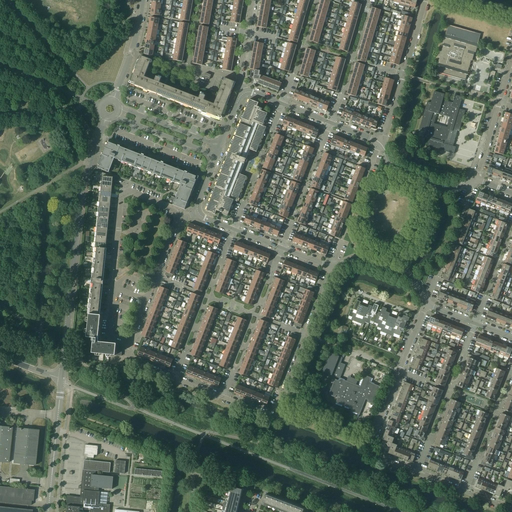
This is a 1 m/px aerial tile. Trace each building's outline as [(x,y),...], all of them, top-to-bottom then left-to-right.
[(372,9),(370,13),(379,15),(381,10),(372,8),(373,6),(370,5),(369,8),(372,9)] [(481,34),(448,24),(445,35),(442,43),(443,43),(441,52),(440,51),(438,57),(442,58),(440,64),(438,63),(437,66),(438,66),(436,72),(465,80),(467,75),(468,75),(469,72),(468,72),(471,61),(472,61),(475,52),(476,53),(478,44),(481,34)] [(366,28),(364,34),(373,36),(376,37),(378,32),(375,31),(366,28)] [(183,56),(174,54),(173,60),(182,62),(182,63),(184,64),(185,60),(182,60),(183,56)] [(171,99),(175,101),(179,91),(159,84),(162,77),(159,76),(158,77),(156,76),(154,82),(143,77),(150,59),(141,56),(139,61),(140,61),(139,65),(137,65),(139,66),(137,70),(136,69),(131,82),(135,83),(135,85),(144,89),(145,87),(149,89),(148,90),(149,90),(149,89),(153,90),(152,92),(167,97),(167,96),(171,97),(171,99)] [(279,63),(278,68),(280,69),(286,71),(289,72),(288,73),(291,74),(292,71),(290,70),(289,70),(290,66),(282,64),(279,63)] [(250,78),(259,81),(261,75),(260,75),(260,71),(259,70),(251,69),(250,78)] [(258,84),(263,86),(266,77),(261,75),(259,81),(258,84)] [(263,86),(268,88),(271,79),(266,77),(263,86)] [(179,91),(175,101),(180,103),(181,101),(185,103),(184,104),(198,110),(199,108),(203,110),(202,111),(203,111),(203,110),(207,111),(207,113),(216,117),(217,115),(221,117),(228,100),(226,99),(228,95),(229,96),(233,86),(232,86),(233,82),(235,83),(235,82),(225,78),(215,106),(206,102),(206,101),(204,100),(206,96),(204,95),(204,94),(201,93),(199,99),(179,91)] [(386,78),(384,83),(393,86),(394,80),(386,78)] [(268,88),(273,90),(276,81),(271,79),(268,88)] [(276,81),(273,90),(278,92),(282,83),(276,81)] [(338,86),(329,83),(328,88),(336,91),(336,93),(338,93),(339,90),(337,89),(338,86)] [(293,97),(298,99),(301,91),(296,89),(293,97)] [(303,101),(307,103),(311,95),(310,95),(311,93),(307,91),(306,93),(303,101)] [(453,146),(457,131),(459,131),(465,111),(459,109),(462,97),(455,95),(452,104),(449,103),(449,102),(443,100),(444,94),(434,91),(431,103),(427,102),(419,130),(425,132),(424,138),(429,139),(427,146),(441,150),(454,154),(456,147),(453,146)] [(219,211),(222,212),(223,210),(229,213),(234,200),(237,202),(247,177),(240,174),(245,162),(246,163),(247,159),(246,159),(248,155),(249,155),(250,153),(249,152),(250,149),(257,152),(265,131),(266,127),(263,125),(268,113),(261,111),(262,109),(259,108),(260,107),(257,106),(259,103),(250,99),(237,132),(228,153),(229,154),(229,155),(228,155),(229,155),(228,157),(227,156),(206,211),(215,214),(217,211),(219,211)] [(325,100),(322,109),(327,111),(330,102),(325,100)] [(341,116),(346,118),(349,110),(344,108),(341,116)] [(355,110),(354,112),(351,120),(356,122),(359,114),(360,111),(355,110)] [(282,124),(288,126),(291,118),(286,116),(282,124)] [(292,130),(292,128),(295,120),(291,118),(288,126),(287,128),(292,130)] [(373,119),(370,127),(375,129),(378,121),(373,119)] [(310,125),(307,134),(306,135),(311,137),(311,135),(314,127),(310,125)] [(314,127),(311,135),(311,137),(316,139),(319,129),(314,127)] [(276,134),(274,139),(282,142),(284,137),(278,135),(276,134)] [(339,137),(334,135),(330,145),(335,147),(339,137)] [(339,137),(335,147),(340,149),(344,139),(339,137)] [(349,140),(344,139),(340,149),(345,151),(345,149),(349,140)] [(177,182),(181,184),(181,183),(183,183),(177,198),(176,198),(176,197),(173,205),(185,210),(187,206),(185,205),(186,203),(188,203),(198,177),(187,173),(186,175),(184,175),(185,173),(159,163),(159,162),(160,162),(145,156),(145,157),(146,157),(145,158),(119,148),(119,149),(117,148),(118,146),(107,142),(97,168),(108,172),(114,157),(116,158),(115,158),(119,160),(120,159),(125,161),(125,162),(132,165),(133,164),(138,166),(138,167),(142,169),(142,168),(145,168),(144,170),(152,173),(152,171),(155,172),(154,174),(158,175),(159,174),(164,176),(164,177),(171,180),(171,179),(177,181),(177,182)] [(306,145),(304,150),(312,154),(314,149),(306,145)] [(363,146),(360,154),(365,156),(368,148),(363,146)] [(277,156),(269,153),(267,158),(277,162),(279,157),(277,156)] [(325,153),(323,158),(331,161),(333,156),(325,153)] [(267,158),(265,163),(273,166),(275,167),(277,162),(267,158)] [(321,162),(319,167),(327,170),(330,171),(332,167),(329,166),(321,162)] [(273,166),(265,163),(263,168),(271,171),(273,166)] [(486,173),(491,175),(495,166),(490,164),(486,173)] [(358,165),(356,170),(364,174),(366,169),(358,165)] [(491,175),(496,177),(500,168),(495,166),(491,175)] [(496,177),(501,178),(504,170),(500,168),(496,177)] [(501,178),(506,180),(510,170),(505,168),(504,170),(501,178)] [(262,169),(260,174),(270,178),(272,173),(262,169)] [(102,181),(113,182),(112,182),(113,178),(113,177),(108,177),(108,175),(102,173),(101,176),(102,176),(103,176),(102,181)] [(270,178),(260,174),(259,179),(268,183),(270,178)] [(303,177),(295,174),(293,179),(301,182),(303,177)] [(323,180),(315,177),(313,181),(323,185),(325,181),(323,180)] [(259,179),(257,184),(265,187),(267,188),(268,183),(259,179)] [(349,179),(347,184),(350,185),(358,188),(360,183),(352,180),(349,179)] [(288,185),(290,186),(298,189),(300,184),(290,180),(288,185)] [(323,185),(313,181),(311,186),(321,190),(323,185)] [(311,188),(309,193),(319,197),(321,192),(311,188)] [(255,189),(253,193),(261,197),(263,197),(265,193),(263,192),(255,189)] [(287,190),(285,195),(295,199),(297,194),(288,191),(287,190)] [(476,200),(481,202),(484,193),(479,191),(476,200)] [(309,193),(307,198),(317,202),(319,197),(309,193)] [(481,202),(485,204),(489,195),(484,193),(481,202)] [(354,197),(346,194),(344,199),(353,202),(354,197)] [(285,195),(283,200),(293,204),(295,199),(285,195)] [(485,204),(490,206),(494,197),(489,195),(485,204)] [(490,206),(495,208),(498,199),(494,197),(490,206)] [(259,201),(251,198),(249,203),(257,206),(259,201)] [(307,198),(305,203),(313,206),(315,207),(317,202),(307,198)] [(495,208),(500,210),(503,201),(498,199),(495,208)] [(283,200),(281,204),(291,208),(293,204),(283,200)] [(344,201),(342,206),(350,209),(352,204),(344,201)] [(500,210),(504,212),(508,203),(503,201),(500,210)] [(279,209),(281,210),(289,213),(291,208),(281,204),(279,209)] [(469,209),(467,214),(476,217),(478,212),(469,209)] [(289,213),(281,210),(279,215),(287,218),(289,213)] [(244,223),(249,225),(252,216),(247,214),(244,223)] [(467,214),(465,219),(474,222),(476,217),(467,214)] [(334,220),(336,220),(344,224),(346,219),(338,216),(336,215),(334,220)] [(308,220),(299,217),(298,222),(306,225),(308,220)] [(465,219),(464,223),(472,227),(474,222),(465,219)] [(336,220),(334,220),(332,224),(342,228),(344,224),(336,220)] [(499,221),(497,225),(506,229),(508,224),(499,221)] [(272,222),(271,224),(268,232),(273,234),(276,226),(277,224),(272,222)] [(187,231),(192,234),(195,225),(190,223),(187,231)] [(464,223),(462,228),(471,232),(472,227),(464,223)] [(331,229),(332,230),(341,233),(342,228),(332,224),(331,229)] [(192,234),(197,236),(201,227),(195,225),(192,234)] [(497,225),(495,230),(504,234),(506,229),(497,225)] [(276,226),(273,234),(278,236),(281,228),(276,226)] [(197,236),(203,238),(206,229),(201,227),(197,236)] [(462,228),(460,233),(469,236),(471,232),(462,228)] [(203,238),(208,240),(211,231),(206,229),(203,238)] [(341,233),(332,230),(330,235),(339,238),(341,233)] [(495,230),(493,235),(502,238),(504,234),(495,230)] [(208,240),(213,242),(217,233),(211,231),(208,240)] [(217,233),(213,242),(219,244),(222,236),(217,233)] [(292,242),(297,243),(301,235),(296,233),(292,242)] [(460,233),(458,238),(467,241),(469,236),(460,233)] [(493,235),(491,240),(500,243),(502,238),(493,235)] [(467,241),(458,238),(456,243),(465,246),(467,241)] [(179,240),(177,245),(185,248),(187,243),(179,240)] [(320,243),(316,251),(321,253),(325,242),(321,240),(320,243)] [(491,240),(490,244),(498,248),(500,243),(491,240)] [(234,249),(239,251),(242,243),(237,241),(234,249)] [(325,242),(321,253),(326,255),(329,247),(329,246),(330,244),(325,242)] [(490,244),(488,249),(497,253),(498,248),(490,244)] [(177,245),(175,250),(183,254),(185,248),(177,245)] [(455,245),(453,250),(462,253),(464,248),(455,245)] [(89,314),(99,315),(99,314),(99,310),(100,310),(100,309),(99,309),(100,305),(100,304),(100,300),(101,300),(101,299),(100,299),(101,295),(101,294),(101,290),(102,290),(102,289),(101,289),(102,284),(103,285),(104,279),(102,279),(103,274),(103,269),(104,269),(103,269),(104,264),(104,259),(105,259),(105,258),(105,254),(106,253),(105,253),(105,249),(106,249),(95,248),(96,248),(95,252),(95,253),(95,258),(94,257),(94,258),(95,258),(94,263),(94,268),(93,268),(94,268),(93,273),(93,278),(92,278),(93,278),(92,283),(92,288),(91,288),(92,288),(91,293),(91,294),(91,298),(90,298),(90,299),(91,299),(90,303),(90,304),(90,308),(89,308),(89,309),(90,309),(89,314)] [(497,253),(488,249),(486,254),(495,258),(497,253)] [(175,250),(172,256),(181,259),(183,254),(175,250)] [(462,253),(453,250),(451,255),(460,258),(463,259),(464,254),(462,253)] [(208,251),(206,257),(215,260),(216,256),(219,257),(219,255),(208,251)] [(266,252),(262,261),(267,263),(271,254),(266,252)] [(451,255),(450,259),(458,263),(460,258),(451,255)] [(172,256),(170,261),(179,264),(181,259),(172,256)] [(485,256),(483,261),(492,265),(494,260),(485,256)] [(206,257),(204,262),(213,265),(215,260),(206,257)] [(227,261),(226,264),(234,268),(236,262),(225,258),(225,260),(227,261)] [(450,259),(448,264),(457,268),(458,263),(450,259)] [(282,268),(287,270),(290,262),(285,260),(282,268)] [(170,261),(168,267),(177,270),(179,264),(170,261)] [(483,261),(481,266),(490,270),(492,265),(483,261)] [(204,262),(202,267),(211,271),(213,265),(204,262)] [(226,264),(224,270),(232,273),(234,268),(226,264)] [(448,264),(446,269),(455,272),(457,268),(448,264)] [(511,266),(504,264),(502,269),(511,272),(511,270),(511,266)] [(481,266),(479,271),(488,274),(490,270),(481,266)] [(168,267),(166,272),(173,275),(175,275),(177,270),(168,267)] [(202,267),(200,273),(208,276),(211,271),(202,267)] [(457,273),(455,272),(446,269),(444,274),(453,277),(455,278),(457,273)] [(502,269),(500,274),(509,277),(511,272),(502,269)] [(224,270),(222,275),(230,278),(232,273),(224,270)] [(257,270),(255,276),(263,279),(264,275),(267,276),(268,274),(257,270)] [(314,271),(311,280),(316,281),(319,273),(314,271)] [(479,271),(477,276),(486,279),(488,274),(479,271)] [(200,273),(198,278),(206,281),(208,276),(200,273)] [(453,277),(444,274),(442,278),(451,282),(453,277)] [(500,274),(498,278),(507,282),(509,277),(500,274)] [(222,275),(220,280),(228,284),(230,278),(222,275)] [(255,276),(253,281),(261,284),(263,279),(255,276)] [(477,276),(476,280),(485,284),(486,279),(477,276)] [(276,279),(274,283),(283,286),(285,281),(274,277),(273,278),(276,279)] [(198,278),(196,283),(204,287),(206,281),(198,278)] [(498,278),(497,283),(506,287),(507,282),(498,278)] [(220,280),(218,286),(226,289),(228,284),(220,280)] [(476,280),(474,285),(483,289),(485,284),(476,280)] [(253,281),(250,286),(259,289),(261,284),(253,281)] [(204,287),(196,283),(194,289),(202,292),(204,287)] [(274,283),(272,288),(281,292),(283,286),(274,283)] [(497,283),(495,288),(504,291),(506,292),(507,287),(506,287),(497,283)] [(483,289),(474,285),(472,290),(481,294),(483,289)] [(160,286),(158,292),(167,295),(169,290),(167,289),(160,286)] [(226,289),(218,286),(215,291),(224,294),(226,289)] [(250,286),(248,291),(257,295),(259,289),(250,286)] [(438,298),(443,300),(446,291),(447,289),(441,287),(437,296),(438,296),(438,298)] [(272,288),(270,294),(278,297),(281,292),(272,288)] [(495,288),(493,293),(502,296),(504,291),(495,288)] [(306,289),(304,295),(312,298),(314,292),(306,289)] [(248,291),(246,297),(255,300),(257,295),(248,291)] [(443,300),(447,302),(451,293),(446,291),(443,300)] [(158,292),(156,297),(165,301),(167,295),(158,292)] [(192,293),(190,298),(198,302),(201,296),(192,293)] [(447,302),(452,304),(456,295),(451,293),(447,302)] [(502,296),(493,293),(491,298),(502,302),(504,297),(502,296)] [(270,294),(268,299),(276,302),(278,297),(270,294)] [(304,295),(302,300),(310,303),(312,298),(304,295)] [(452,304),(457,306),(460,297),(456,295),(452,304)] [(156,297),(154,303),(163,306),(165,301),(156,297)] [(255,300),(246,297),(244,302),(253,306),(255,300)] [(348,316),(352,317),(354,313),(356,314),(360,305),(361,302),(359,301),(360,298),(358,297),(353,309),(351,308),(348,316)] [(457,306),(462,307),(465,299),(460,297),(457,306)] [(190,298),(188,304),(196,307),(198,302),(190,298)] [(470,300),(466,309),(471,311),(475,302),(476,300),(470,298),(470,300)] [(268,299),(266,304),(274,308),(276,302),(268,299)] [(462,307),(466,309),(470,300),(465,299),(462,307)] [(302,300),(300,305),(308,309),(310,303),(302,300)] [(154,303),(152,308),(161,311),(163,306),(154,303)] [(188,304),(186,309),(194,312),(196,307),(188,304)] [(266,304),(264,310),(272,313),(274,308),(266,304)] [(370,321),(374,323),(378,312),(377,311),(379,306),(374,304),(373,307),(370,316),(372,316),(370,321)] [(300,305),(298,311),(306,314),(308,309),(300,305)] [(351,320),(357,322),(364,306),(360,305),(356,314),(354,313),(352,317),(351,320)] [(369,324),(370,321),(372,316),(370,316),(373,307),(369,305),(368,308),(364,317),(367,318),(365,322),(369,324)] [(210,306),(208,311),(216,315),(218,309),(210,306)] [(364,306),(357,322),(357,324),(360,326),(361,324),(364,325),(365,322),(367,318),(364,317),(368,308),(364,306)] [(374,323),(378,324),(380,320),(382,321),(386,311),(387,309),(382,307),(380,313),(378,312),(374,323)] [(152,308),(150,313),(158,317),(161,311),(152,308)] [(486,317),(491,319),(494,310),(490,308),(486,317)] [(186,309),(184,314),(192,318),(194,312),(186,309)] [(272,313),(264,310),(262,315),(270,319),(272,313)] [(491,319),(496,321),(499,312),(494,310),(491,319)] [(208,311),(205,317),(214,320),(216,315),(208,311)] [(298,311),(296,316),(304,319),(306,314),(298,311)] [(377,327),(381,329),(382,329),(383,324),(385,325),(389,316),(390,313),(386,311),(382,321),(380,320),(378,324),(377,327)] [(496,321),(500,323),(504,314),(499,312),(496,321)] [(150,313),(148,319),(156,322),(158,317),(150,313)] [(99,315),(89,314),(87,337),(92,338),(92,341),(93,341),(92,353),(122,356),(123,346),(100,343),(101,337),(97,337),(99,315)] [(184,314),(182,320),(190,323),(192,318),(184,314)] [(500,323),(505,324),(509,316),(504,314),(500,323)] [(403,315),(402,318),(399,327),(401,328),(400,331),(402,331),(404,332),(410,317),(403,315)] [(293,322),(295,322),(302,325),(304,319),(296,316),(293,322)] [(380,331),(386,334),(393,317),(389,316),(385,325),(383,324),(382,329),(381,329),(380,331)] [(402,318),(398,316),(397,319),(393,328),(396,329),(394,333),(400,336),(402,331),(400,331),(401,328),(399,327),(402,318)] [(205,317),(203,322),(212,325),(214,320),(205,317)] [(238,317),(236,322),(245,326),(247,320),(238,317)] [(393,317),(386,334),(393,336),(394,333),(396,329),(393,328),(397,319),(393,317)] [(427,326),(432,328),(435,319),(430,317),(427,326)] [(148,319),(146,324),(154,327),(156,322),(148,319)] [(260,319),(258,325),(266,328),(269,323),(260,319)] [(432,328),(437,329),(440,321),(435,319),(432,328)] [(182,320),(180,325),(188,328),(190,323),(182,320)] [(437,329),(441,331),(445,322),(440,321),(437,329)] [(203,322),(201,327),(210,330),(212,325),(203,322)] [(236,322),(234,328),(243,331),(245,326),(236,322)] [(441,331),(446,333),(450,324),(445,322),(441,331)] [(146,324),(144,329),(152,333),(154,327),(146,324)] [(454,326),(450,324),(446,333),(445,335),(450,337),(451,335),(454,326)] [(180,325),(177,330),(186,334),(188,328),(180,325)] [(258,325),(256,330),(264,333),(266,328),(258,325)] [(451,335),(456,337),(459,328),(454,326),(451,335)] [(201,327),(199,333),(208,336),(210,330),(201,327)] [(234,328),(232,333),(241,336),(243,331),(234,328)] [(459,328),(456,337),(461,339),(464,330),(459,328)] [(152,333),(144,329),(142,335),(150,338),(152,333)] [(177,330),(175,336),(184,339),(186,334),(177,330)] [(256,330),(254,335),(262,339),(264,333),(256,330)] [(199,333),(197,338),(206,341),(208,336),(199,333)] [(232,333),(230,338),(239,342),(241,336),(232,333)] [(254,335),(252,341),(260,344),(262,339),(254,335)] [(175,336),(173,341),(182,344),(184,339),(175,336)] [(288,336),(286,342),(294,345),(296,339),(289,337),(288,336)] [(475,345),(480,346),(484,338),(479,336),(475,345)] [(197,338),(195,343),(203,347),(206,341),(197,338)] [(230,338),(228,344),(236,347),(239,342),(230,338)] [(421,338),(420,343),(428,347),(430,342),(421,338)] [(480,346),(485,348),(488,339),(484,338),(480,346)] [(485,348),(490,350),(493,341),(488,339),(485,348)] [(182,344),(173,341),(171,347),(182,351),(183,349),(180,348),(182,344)] [(252,341),(250,346),(258,349),(260,344),(252,341)] [(490,350),(494,352),(498,343),(493,341),(490,350)] [(286,342),(284,347),(292,350),(294,345),(286,342)] [(195,343),(193,349),(201,352),(203,347),(195,343)] [(420,343),(418,348),(427,351),(428,347),(420,343)] [(494,352),(499,354),(503,345),(498,343),(494,352)] [(228,344),(226,349),(234,353),(236,347),(228,344)] [(499,354),(504,356),(507,347),(503,345),(499,354)] [(250,346),(248,351),(256,355),(257,351),(258,352),(258,353),(264,355),(265,352),(258,349),(250,346)] [(137,355),(143,357),(146,349),(141,347),(137,355)] [(284,347),(281,352),(290,356),(292,350),(284,347)] [(418,348),(416,353),(425,356),(427,351),(418,348)] [(448,349),(446,354),(456,358),(458,353),(458,354),(460,351),(453,348),(451,351),(448,349)] [(143,357),(148,360),(152,351),(146,349),(143,357)] [(201,352),(193,349),(192,352),(189,351),(188,353),(199,358),(201,352)] [(226,349),(224,355),(232,358),(234,353),(226,349)] [(148,360),(154,362),(157,353),(152,351),(148,360)] [(248,351),(245,357),(254,360),(256,355),(248,351)] [(281,352),(279,358),(288,361),(290,356),(281,352)] [(322,372),(340,379),(343,372),(346,365),(341,363),(343,358),(330,352),(322,372)] [(154,362),(159,364),(162,355),(157,353),(154,362)] [(416,353),(414,357),(423,361),(425,356),(416,353)] [(446,354),(445,359),(454,363),(456,358),(446,354)] [(468,357),(466,362),(475,366),(478,358),(471,355),(468,354),(467,357),(468,357)] [(159,364),(164,366),(168,357),(162,355),(159,364)] [(224,355),(222,360),(230,363),(232,358),(224,355)] [(168,357),(164,366),(170,368),(173,359),(168,357)] [(245,357),(243,362),(252,366),(254,360),(245,357)] [(414,357),(412,362),(421,366),(423,361),(414,357)] [(279,358),(277,363),(286,366),(288,361),(279,358)] [(445,359),(443,364),(452,367),(454,363),(445,359)] [(230,363),(222,360),(220,365),(231,370),(231,368),(229,367),(230,363)] [(243,362),(241,368),(250,371),(252,366),(243,362)] [(421,366),(412,362),(410,367),(419,371),(421,366)] [(466,362),(464,367),(473,370),(475,366),(466,362)] [(277,363),(275,368),(284,372),(286,366),(277,363)] [(443,364),(441,369),(450,372),(452,367),(443,364)] [(186,374),(191,376),(195,368),(189,366),(186,374)] [(464,367),(462,371),(471,375),(473,370),(464,367)] [(497,368),(495,373),(504,377),(506,372),(507,372),(508,369),(501,367),(500,369),(497,368)] [(191,376),(197,378),(200,370),(195,368),(191,376)] [(250,371),(241,368),(240,371),(237,370),(237,372),(248,376),(250,371)] [(275,368),(273,374),(282,377),(284,372),(275,368)] [(441,369),(439,373),(448,377),(450,372),(441,369)] [(197,378),(202,380),(205,372),(200,370),(197,378)] [(462,371),(460,376),(470,380),(471,375),(462,371)] [(202,380),(207,383),(211,374),(205,372),(202,380)] [(439,373),(437,378),(446,382),(448,377),(439,373)] [(495,373),(493,378),(502,382),(504,377),(495,373)] [(207,383),(213,385),(216,376),(211,374),(207,383)] [(273,374),(271,379),(279,382),(282,377),(273,374)] [(358,380),(351,377),(350,380),(348,379),(347,381),(346,381),(342,379),(342,381),(341,381),(335,379),(329,395),(336,397),(336,395),(338,396),(336,403),(351,409),(351,411),(360,415),(366,399),(368,400),(367,402),(374,405),(381,387),(374,384),(373,386),(369,385),(372,378),(365,375),(360,386),(356,385),(358,380)] [(216,376),(213,385),(218,387),(221,378),(216,376)] [(460,376),(458,381),(468,385),(470,380),(460,376)] [(446,382),(437,378),(435,383),(444,387),(446,382)] [(493,378),(491,383),(500,386),(502,382),(493,378)] [(279,382),(271,379),(269,385),(277,388),(279,382)] [(468,385),(458,381),(456,386),(466,390),(468,385)] [(404,382),(403,387),(411,390),(413,385),(404,382)] [(491,383),(489,387),(498,391),(500,386),(491,383)] [(234,393),(240,395),(243,387),(237,385),(234,393)] [(240,395),(245,397),(248,389),(243,387),(240,395)] [(403,387),(401,391),(410,395),(411,390),(403,387)] [(434,387),(432,392),(441,395),(443,390),(434,387)] [(489,387),(487,392),(497,396),(498,391),(489,387)] [(245,397),(250,399),(254,391),(248,389),(245,397)] [(250,399),(256,401),(259,393),(254,391),(250,399)] [(401,391),(399,396),(408,400),(410,395),(401,391)] [(432,392),(430,396),(439,400),(441,395),(432,392)] [(497,396),(487,392),(485,397),(495,401),(497,396)] [(256,401),(261,403),(264,395),(259,393),(256,401)] [(264,395),(261,403),(267,406),(270,397),(264,395)] [(399,396),(397,401),(406,404),(408,400),(399,396)] [(430,396),(428,401),(437,405),(439,400),(430,396)] [(451,399),(449,404),(459,408),(461,403),(451,399)] [(397,401),(395,406),(404,409),(406,404),(397,401)] [(428,401),(426,406),(435,410),(437,405),(428,401)] [(449,404),(448,409),(457,412),(459,408),(449,404)] [(511,407),(505,405),(503,410),(511,413),(511,407)] [(395,406),(393,410),(402,414),(404,409),(395,406)] [(426,406),(424,411),(434,414),(435,410),(426,406)] [(448,409),(446,414),(455,417),(457,412),(448,409)] [(393,410),(391,415),(400,419),(402,414),(393,410)] [(480,410),(478,415),(488,419),(489,414),(480,410)] [(424,411),(423,415),(432,419),(434,414),(424,411)] [(502,413),(500,418),(509,422),(511,417),(502,413)] [(446,414),(444,418),(453,422),(455,417),(446,414)] [(391,415),(390,420),(398,423),(400,419),(391,415)] [(423,415),(421,420),(430,424),(432,419),(423,415)] [(478,415),(476,420),(486,424),(488,419),(478,415)] [(444,418),(442,423),(451,427),(453,422),(444,418)] [(500,418),(498,423),(507,427),(509,422),(500,418)] [(390,420),(388,425),(397,428),(398,423),(390,420)] [(421,420),(419,425),(428,429),(430,424),(421,420)] [(476,420),(475,425),(484,428),(486,424),(476,420)] [(442,423),(440,428),(449,431),(451,427),(442,423)] [(498,423),(496,428),(505,431),(507,427),(498,423)] [(388,425),(386,429),(395,433),(397,428),(388,425)] [(419,425),(417,430),(426,433),(428,429),(419,425)] [(475,425),(473,430),(482,433),(484,428),(475,425)] [(0,461),(9,463),(12,427),(0,426),(0,461)] [(39,430),(17,428),(14,463),(35,465),(39,430)] [(440,428),(438,433),(448,436),(449,431),(440,428)] [(496,428),(494,432),(503,436),(505,431),(496,428)] [(386,429),(384,434),(393,438),(393,437),(395,433),(386,429)] [(417,430),(414,438),(421,440),(424,442),(425,438),(424,438),(426,433),(417,430)] [(473,430),(471,434),(480,438),(482,433),(473,430)] [(494,432),(492,437),(501,441),(503,436),(494,432)] [(438,433),(436,437),(446,441),(448,436),(438,433)] [(388,453),(393,455),(397,446),(397,445),(392,443),(394,438),(393,437),(393,438),(384,434),(382,439),(384,440),(383,442),(387,444),(388,446),(386,450),(389,451),(388,453)] [(471,434),(469,439),(478,443),(480,438),(471,434)] [(446,441),(436,437),(435,442),(434,442),(433,445),(439,448),(441,445),(444,446),(446,441)] [(492,437),(490,442),(500,446),(501,441),(492,437)] [(469,439),(467,444),(476,447),(478,443),(469,439)] [(490,442),(488,447),(498,450),(500,446),(490,442)] [(467,444),(465,449),(475,452),(476,447),(467,444)] [(87,445),(86,445),(85,454),(88,454),(88,457),(94,458),(94,455),(97,455),(98,446),(87,445)] [(393,455),(398,457),(401,448),(397,446),(393,455)] [(488,447),(487,451),(496,455),(498,450),(488,447)] [(398,457),(403,459),(406,450),(401,448),(398,457)] [(475,452),(465,449),(463,454),(467,455),(465,458),(472,460),(474,457),(473,457),(475,452)] [(403,459),(407,461),(411,452),(406,450),(403,459)] [(487,451),(485,456),(494,460),(496,455),(487,451)] [(411,452),(407,461),(412,462),(416,454),(411,452)] [(492,465),(494,460),(485,456),(483,461),(482,461),(481,464),(484,465),(488,466),(491,468),(492,465)] [(427,468),(432,470),(435,461),(430,459),(427,468)] [(99,503),(100,491),(99,491),(99,488),(112,489),(114,477),(96,475),(96,471),(110,472),(111,463),(84,460),(83,470),(80,497),(68,496),(66,511),(109,511),(110,504),(99,503)] [(432,470),(437,472),(440,463),(435,461),(432,470)] [(437,472),(441,474),(445,465),(440,463),(437,472)] [(441,474),(446,476),(450,467),(445,465),(441,474)] [(446,476),(451,477),(454,469),(450,467),(446,476)] [(451,477),(456,479),(459,470),(454,469),(451,477)] [(459,470),(456,479),(461,481),(464,472),(459,470)] [(475,487),(480,489),(484,480),(479,478),(475,487)] [(498,486),(494,494),(502,497),(505,490),(511,492),(511,481),(507,479),(504,487),(499,485),(499,486),(498,486)] [(480,489),(485,491),(488,482),(484,480),(480,489)] [(485,491),(490,493),(493,484),(488,482),(485,491)] [(490,493),(494,494),(498,486),(493,484),(490,493)] [(0,486),(0,501),(31,505),(31,501),(33,501),(34,490),(24,489),(0,486)] [(236,511),(242,489),(232,487),(226,511),(236,511)] [(265,494),(262,503),(284,511),(308,511),(309,510),(309,509),(308,511),(265,494)]
